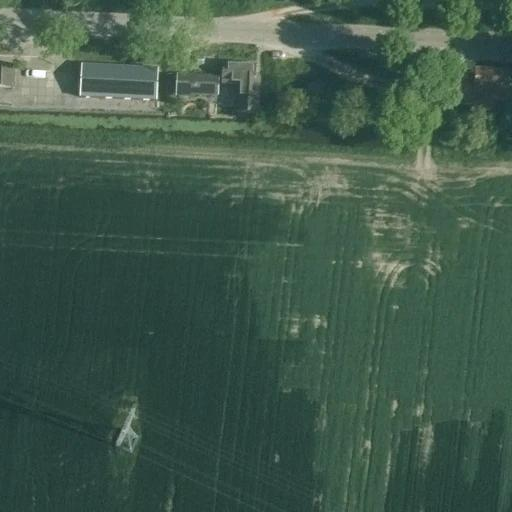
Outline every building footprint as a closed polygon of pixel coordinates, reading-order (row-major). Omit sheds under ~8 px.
[(237,85),(236,113),(257,115),(259,79),(254,79),(255,65),(222,64),(221,84),(237,85)] [(13,66),(0,65),(0,89),(12,90),(13,66)] [(155,103),(157,69),(81,65),(79,99),(155,103)] [(492,113),(492,101),(508,102),(510,73),(474,71),(474,78),(453,76),(452,87),(451,104),(472,106),(471,112),(492,113)] [(217,78),(177,76),(176,96),(190,97),(190,95),(216,96),(217,78)]
